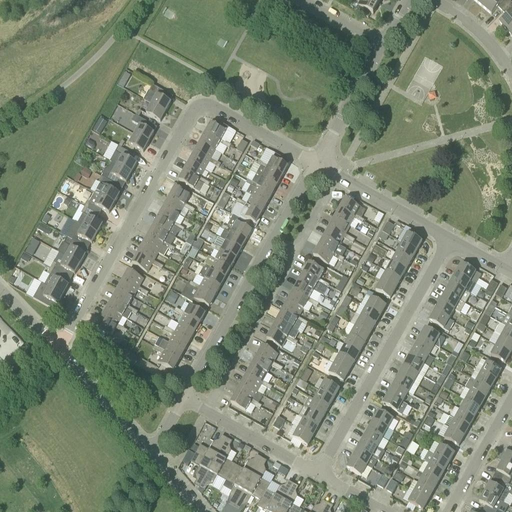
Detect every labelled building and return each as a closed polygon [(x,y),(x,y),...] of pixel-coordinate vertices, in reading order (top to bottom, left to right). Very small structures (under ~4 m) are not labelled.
[(361,0),(355,11),(368,19),(371,14),(373,15),(379,5),(368,0),(361,0)] [(474,0),(473,1),(482,8),(489,0),(474,0)] [(500,0),(489,0),(482,8),(491,16),(498,8),(502,13),(511,3),(507,0),(504,0),(503,2),(500,0)] [(511,4),(511,3),(502,13),(507,17),(499,23),(507,32),(511,27),(511,4)] [(127,84),(121,81),(118,86),(123,89),(127,84)] [(152,106),(166,113),(171,104),(164,100),(167,94),(153,86),(149,92),(143,101),(152,106)] [(166,113),(152,106),(146,115),(160,123),(166,113)] [(130,117),(129,116),(131,112),(118,107),(112,120),(126,126),(130,117)] [(139,118),(136,117),(133,123),(140,127),(135,136),(149,144),(154,135),(147,131),(151,125),(139,118)] [(224,147),(226,144),(221,141),(226,133),(228,128),(214,121),(211,125),(211,124),(205,134),(220,143),(219,144),(224,147)] [(104,130),(97,126),(93,132),(100,136),(104,130)] [(215,152),(219,144),(220,143),(205,134),(200,144),(215,152)] [(149,144),(135,136),(129,146),(143,154),(149,144)] [(93,151),(95,148),(94,145),(88,141),(85,146),(93,151)] [(242,155),(248,145),(242,142),(236,151),(242,155)] [(257,151),(259,146),(253,142),(251,147),(257,151)] [(215,152),(200,144),(195,153),(210,162),(209,163),(214,166),(216,162),(211,160),(215,152)] [(133,156),(121,150),(118,148),(110,162),(132,174),(137,165),(130,162),(133,156)] [(205,171),(209,163),(210,162),(195,153),(190,163),(205,171)] [(290,164),(290,163),(275,155),(275,156),(273,159),(268,167),(267,169),(282,177),(288,168),(287,167),(289,164),(290,164)] [(79,157),(75,163),(81,166),(84,160),(79,157)] [(132,174),(110,162),(110,163),(111,164),(108,168),(105,169),(101,177),(117,186),(119,181),(126,185),(132,174)] [(205,171),(190,163),(184,172),(199,180),(198,182),(203,185),(205,181),(200,179),(205,171)] [(268,167),(263,164),(261,168),(256,175),(277,187),(282,177),(267,169),(268,167)] [(88,181),(92,173),(84,169),(80,176),(88,181)] [(210,184),(205,181),(203,185),(198,182),(199,180),(184,172),(179,182),(205,197),(210,189),(208,188),(210,184)] [(257,188),(272,196),(277,187),(256,175),(252,183),(248,181),(246,184),(251,187),(253,183),(258,186),(257,188)] [(101,177),(98,183),(101,184),(95,194),(115,205),(120,196),(113,192),(117,186),(101,177)] [(236,188),(239,183),(232,180),(230,185),(236,188)] [(266,206),(272,196),(257,188),(258,186),(253,183),(251,187),(247,194),(251,197),(266,206)] [(188,211),(190,208),(185,205),(190,197),(175,189),(169,199),(184,207),(183,209),(188,211)] [(95,194),(89,203),(88,202),(84,208),(99,216),(102,211),(109,215),(115,205),(95,194)] [(251,197),(247,205),(246,207),(261,215),(266,206),(251,197)] [(188,211),(183,209),(184,207),(169,199),(164,208),(179,216),(180,215),(184,217),(188,211)] [(345,200),(340,210),(355,218),(354,220),(359,223),(361,219),(365,211),(360,208),(345,200)] [(242,202),(240,206),(237,204),(230,215),(250,226),(252,223),(256,225),(261,215),(246,207),(247,205),(242,202)] [(99,216),(84,208),(81,214),(83,215),(77,224),(98,235),(103,226),(96,222),(99,216)] [(184,219),(179,216),(164,208),(159,217),(174,226),(173,228),(178,230),(180,227),(184,219)] [(349,228),(354,220),(355,218),(340,210),(334,219),(349,228)] [(218,221),(222,215),(215,212),(212,217),(218,221)] [(47,224),(50,217),(46,215),(42,222),(47,224)] [(154,227),(169,235),(175,239),(176,238),(176,237),(178,236),(178,235),(179,235),(180,234),(181,233),(183,233),(185,229),(180,227),(178,230),(173,228),(174,226),(159,217),(154,227)] [(348,241),(350,238),(345,235),(349,228),(334,219),(329,229),(344,237),(343,239),(348,241)] [(98,235),(77,224),(75,223),(66,238),(67,238),(81,246),(84,241),(92,246),(98,235)] [(237,223),(232,231),(231,233),(246,242),(252,232),(238,224),(237,223)] [(382,233),(389,237),(394,227),(388,224),(382,233)] [(48,236),(51,231),(41,225),(38,230),(48,236)] [(175,239),(169,235),(154,227),(148,236),(163,245),(162,246),(167,249),(169,246),(171,247),(175,239)] [(241,251),(246,242),(231,233),(232,231),(227,229),(225,232),(220,239),(226,243),(241,251)] [(339,246),(343,239),(344,237),(329,229),(324,238),(339,246)] [(206,239),(209,233),(204,230),(201,235),(206,239)] [(389,237),(382,233),(379,240),(385,243),(389,237)] [(408,235),(402,245),(416,253),(422,242),(421,243),(408,235)] [(143,246),(158,254),(164,257),(168,250),(172,252),(174,248),(171,247),(169,246),(167,249),(162,246),(163,245),(148,236),(143,246)] [(196,238),(191,236),(186,245),(191,247),(192,248),(195,243),(193,242),(196,238)] [(57,253),(59,254),(80,266),(85,257),(79,253),(82,248),(81,247),(81,246),(67,238),(64,244),(63,243),(57,253)] [(241,251),(226,243),(220,239),(217,238),(213,245),(217,247),(222,250),(221,252),(236,260),(241,251)] [(345,250),(339,246),(324,238),(319,247),(334,256),(333,257),(337,260),(339,257),(341,258),(345,250)] [(195,242),(195,243),(192,248),(196,251),(201,241),(198,239),(196,243),(195,242)] [(40,245),(32,241),(25,253),(32,257),(40,245)] [(416,253),(402,245),(397,254),(411,262),(416,253)] [(157,268),(158,264),(154,262),(158,254),(143,246),(138,255),(153,263),(152,265),(157,268)] [(378,255),(382,249),(376,246),(373,252),(378,255)] [(217,247),(215,251),(220,254),(215,261),(230,270),(236,260),(221,252),(222,250),(217,247)] [(328,266),(333,257),(334,256),(319,247),(313,257),(328,266)] [(50,269),(66,277),(68,273),(75,276),(80,266),(59,254),(50,269)] [(392,264),(406,272),(411,262),(397,254),(392,264)] [(28,264),(31,258),(24,255),(21,260),(28,264)] [(147,273),(152,265),(153,263),(138,255),(132,265),(147,273)] [(372,264),(376,259),(370,256),(367,261),(372,264)] [(230,270),(215,261),(211,269),(210,271),(225,279),(230,270)] [(322,287),(324,283),(320,281),(324,272),(309,264),(304,274),(319,282),(318,284),(322,287)] [(386,273),(401,281),(406,272),(392,264),(386,273)] [(456,275),(476,286),(481,276),(462,265),(462,264),(456,275)] [(206,266),(204,270),(209,273),(205,280),(220,289),(225,279),(210,271),(211,269),(206,266)] [(44,286),(63,296),(68,287),(62,284),(66,277),(50,269),(47,274),(50,276),(44,286)] [(186,277),(189,271),(184,269),(181,274),(186,277)] [(142,294),(144,291),(139,288),(143,280),(128,272),(123,281),(138,290),(137,292),(142,294)] [(381,282),(395,290),(401,281),(386,273),(381,282)] [(322,287),(318,284),(319,282),(304,274),(298,283),(313,292),(319,295),(323,297),(327,290),(322,287)] [(450,284),(470,295),(476,286),(456,275),(450,284)] [(358,279),(356,284),(362,287),(365,283),(358,279)] [(220,289),(205,280),(200,288),(199,290),(214,298),(220,289)] [(133,299),(137,292),(138,290),(123,281),(118,291),(133,299)] [(341,295),(347,283),(344,281),(337,293),(341,295)] [(389,301),(395,290),(381,282),(376,292),(389,300),(389,301)] [(486,292),(487,292),(492,295),(498,285),(491,282),(486,292)] [(313,292),(298,283),(293,293),(308,301),(307,303),(312,306),(314,302),(315,303),(319,295),(313,292)] [(51,303),(58,306),(63,296),(44,286),(42,284),(33,299),(48,308),(51,303)] [(196,285),(194,289),(189,286),(190,284),(189,284),(181,297),(207,311),(214,298),(199,290),(200,288),(196,285)] [(445,294),(459,302),(465,305),(470,295),(450,284),(445,294)] [(357,298),(361,291),(353,287),(349,294),(357,298)] [(501,300),(507,290),(500,287),(495,297),(501,300)] [(131,313),(133,310),(128,307),(133,299),(118,291),(112,300),(127,309),(126,310),(131,313)] [(174,307),(179,297),(172,293),(166,303),(174,307)] [(303,311),(307,303),(308,301),(293,293),(288,302),(303,311)] [(454,311),(459,302),(445,294),(440,303),(454,311)] [(346,298),(341,307),(346,309),(351,300),(346,298)] [(372,299),(366,309),(380,317),(386,306),(385,307),(372,299)] [(125,313),(126,310),(127,309),(112,300),(107,310),(122,318),(125,313)] [(484,311),(487,305),(480,301),(477,307),(484,311)] [(303,311),(288,302),(282,312),(297,320),(296,322),(301,325),(303,321),(298,318),(303,311)] [(454,311),(440,303),(435,312),(449,320),(454,311)] [(200,324),(205,315),(190,306),(186,314),(185,316),(200,324)] [(485,316),(488,318),(490,319),(495,309),(490,306),(485,316)] [(348,310),(346,309),(341,307),(336,316),(342,320),(348,310)] [(380,317),(366,309),(361,318),(375,326),(380,317)] [(121,332),(123,328),(118,326),(122,318),(107,310),(102,319),(117,328),(116,329),(121,332)] [(194,334),(200,324),(185,316),(186,314),(181,311),(179,315),(184,318),(179,325),(194,334)] [(282,312),(277,321),(298,333),(303,325),(306,327),(308,324),(303,321),(301,325),(296,322),(297,320),(282,312)] [(454,323),(449,320),(435,312),(429,323),(430,322),(449,333),(454,323)] [(325,322),(328,317),(322,313),(319,318),(325,322)] [(476,323),(480,316),(475,313),(471,320),(476,323)] [(158,314),(156,320),(164,323),(166,317),(158,314)] [(488,318),(485,316),(479,325),(483,327),(488,318)] [(511,318),(509,317),(503,326),(507,328),(511,331),(511,318)] [(375,326),(361,318),(356,328),(370,336),(375,326)] [(111,337),(116,329),(117,328),(102,319),(96,329),(111,337)] [(339,327),(342,322),(337,319),(334,324),(339,327)] [(300,334),(298,333),(277,321),(272,331),(287,339),(286,341),(291,343),(293,340),(295,341),(300,334)] [(370,336),(356,328),(350,324),(344,334),(350,337),(364,345),(370,336)] [(189,343),(194,334),(179,325),(175,333),(174,335),(189,343)] [(486,329),(483,327),(479,325),(476,330),(483,334),(486,329)] [(426,328),(420,339),(434,347),(440,337),(426,329),(426,328)] [(501,338),(511,343),(511,331),(507,328),(501,338)] [(184,353),(189,343),(174,335),(175,333),(170,330),(168,334),(173,337),(169,344),(184,353)] [(281,349),(286,341),(287,339),(272,331),(266,340),(281,349)] [(150,341),(153,336),(146,332),(144,338),(150,341)] [(364,345),(350,337),(345,346),(359,355),(364,345)] [(511,352),(511,343),(501,338),(496,347),(510,355),(511,352)] [(326,348),(329,342),(323,339),(320,345),(326,348)] [(434,347),(420,339),(414,348),(429,356),(434,347)] [(179,362),(184,353),(169,344),(163,341),(163,342),(159,349),(159,348),(159,349),(155,346),(153,350),(158,353),(160,349),(165,352),(164,354),(179,362)] [(309,351),(312,346),(306,343),(303,348),(309,351)] [(359,355),(345,346),(340,344),(335,353),(340,356),(354,364),(359,355)] [(321,355),(325,348),(320,345),(316,352),(321,355)] [(276,370),(278,366),(273,364),(278,355),(263,347),(257,357),(272,365),(271,367),(276,370)] [(306,356),(309,351),(302,347),(300,352),(306,356)] [(491,357),(505,365),(510,355),(496,347),(491,357)] [(409,358),(423,366),(429,369),(434,359),(429,356),(414,348),(409,358)] [(164,354),(165,352),(160,349),(158,353),(163,355),(158,363),(173,372),(179,362),(164,354)] [(456,359),(460,352),(455,349),(451,356),(456,359)] [(466,364),(470,357),(465,354),(461,361),(466,364)] [(334,365),(349,373),(354,364),(340,356),(334,365)] [(252,366),(267,375),(271,367),(272,365),(257,357),(252,366)] [(444,364),(451,368),(455,361),(448,357),(444,364)] [(418,375),(423,366),(409,358),(404,367),(418,375)] [(487,363),(481,373),(496,381),(501,371),(487,363)] [(343,384),(349,373),(334,365),(329,375),(343,383),(342,383),(343,384)] [(461,373),(464,368),(458,365),(455,370),(461,373)] [(265,388),(267,385),(263,382),(267,375),(252,366),(247,376),(262,384),(261,386),(265,388)] [(418,375),(404,367),(399,377),(413,385),(418,375)] [(311,380),(315,373),(308,370),(305,376),(311,380)] [(496,381),(481,373),(476,383),(490,391),(496,381)] [(241,385),(256,394),(261,386),(262,384),(247,376),(241,385)] [(393,386),(408,394),(413,385),(399,377),(393,386)] [(465,389),(471,392),(485,400),(490,391),(476,383),(471,380),(465,389)] [(305,391),(308,385),(300,381),(296,387),(305,391)] [(325,382),(320,392),(334,400),(340,389),(339,389),(339,390),(325,382)] [(241,385),(236,395),(251,403),(250,405),(255,407),(257,404),(258,404),(262,397),(256,394),(241,385)] [(402,403),(408,394),(393,386),(388,395),(402,403)] [(334,400),(320,392),(314,401),(329,409),(334,400)] [(465,402),(480,410),(485,400),(471,392),(465,402)] [(446,402),(449,396),(442,393),(439,398),(446,402)] [(246,413),(250,405),(251,403),(236,395),(231,404),(246,413)] [(407,406),(402,403),(388,395),(382,406),(383,406),(402,416),(407,406)] [(329,409),(314,401),(310,399),(305,408),(323,419),(329,409)] [(460,411),(474,419),(480,410),(465,402),(460,411)] [(425,416),(429,409),(422,405),(418,412),(425,416)] [(323,419),(305,408),(299,417),(304,420),(318,428),(323,419)] [(450,418),(455,421),(469,429),(474,419),(460,411),(455,408),(450,418)] [(379,411),(373,422),(387,430),(393,420),(379,412),(379,411)] [(280,432),(285,422),(279,418),(273,428),(280,432)] [(424,426),(430,429),(434,422),(428,418),(424,426)] [(444,427),(450,430),(464,438),(469,429),(455,421),(450,418),(444,427)] [(298,429),(313,437),(318,428),(304,420),(298,429)] [(373,422),(368,431),(382,439),(387,430),(373,422)] [(307,448),(313,437),(298,429),(293,439),(307,447),(306,448),(307,448)] [(458,448),(464,438),(450,430),(444,440),(458,448)] [(363,441),(377,449),(382,439),(368,431),(363,441)] [(423,436),(424,433),(421,432),(420,434),(419,434),(416,439),(420,442),(423,436)] [(200,446),(195,454),(213,464),(227,440),(222,437),(218,444),(214,442),(209,451),(200,446)] [(405,449),(410,442),(404,439),(400,446),(405,449)] [(213,464),(230,474),(235,466),(226,461),(231,452),(227,450),(231,442),(227,440),(213,464)] [(377,461),(379,463),(385,453),(377,449),(363,441),(357,450),(377,461)] [(414,456),(417,451),(411,447),(408,453),(414,456)] [(440,447),(435,456),(449,464),(455,455),(440,447)] [(366,468),(372,471),(377,461),(357,450),(352,459),(366,468)] [(188,467),(195,455),(189,452),(182,463),(188,467)] [(449,464),(435,456),(429,453),(423,462),(429,466),(444,474),(449,464)] [(511,455),(507,453),(502,462),(511,468),(511,455)] [(213,464),(195,454),(191,462),(200,467),(195,476),(199,479),(195,486),(199,489),(213,464)] [(235,466),(230,474),(248,484),(262,459),(257,456),(253,464),(249,462),(244,470),(235,466)] [(248,484),(265,494),(267,491),(270,485),(261,480),(266,471),(262,469),(266,462),(262,459),(248,484)] [(361,477),(366,468),(352,459),(346,470),(347,470),(361,477)] [(511,468),(502,462),(496,472),(504,476),(500,482),(511,488),(511,468)] [(213,464),(199,489),(204,491),(208,484),(212,486),(217,477),(226,482),(230,474),(213,464)] [(438,483),(444,474),(429,466),(424,475),(438,483)] [(390,478),(393,472),(387,468),(383,474),(390,478)] [(401,484),(406,477),(397,472),(393,479),(394,479),(394,480),(401,484)] [(248,484),(230,474),(226,482),(223,487),(232,492),(230,496),(234,498),(229,505),(234,508),(248,484)] [(438,483),(424,475),(419,485),(433,493),(438,483)] [(377,486),(383,490),(389,480),(382,476),(377,486)] [(391,481),(386,491),(392,495),(398,485),(391,481)] [(262,499),(279,509),(293,485),(288,482),(284,489),(280,487),(275,496),(267,491),(265,494),(262,499)] [(484,493),(505,505),(510,495),(511,496),(511,488),(500,482),(497,488),(490,484),(484,493)] [(247,506),(252,497),(261,502),(262,499),(265,494),(248,484),(234,508),(239,511),(243,503),(247,506)] [(279,509),(284,511),(300,511),(301,511),(292,506),(297,497),(293,495),(298,487),(293,485),(279,509)] [(419,485),(414,494),(428,502),(433,493),(419,485)] [(482,511),(505,511),(508,507),(505,505),(484,493),(479,503),(486,507),(482,511)] [(422,511),(428,502),(414,494),(408,504),(422,511)] [(277,511),(279,509),(262,499),(261,502),(257,508),(265,511),(277,511)] [(219,511),(222,505),(216,501),(213,508),(219,511)] [(300,511),(323,511),(328,504),(323,502),(319,509),(315,507),(311,511),(303,511),(301,511),(300,511)]
